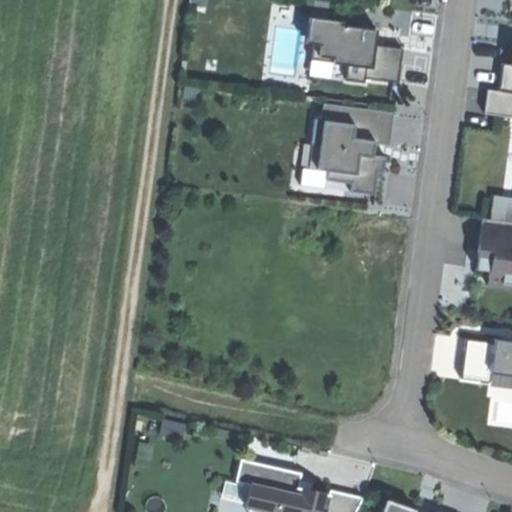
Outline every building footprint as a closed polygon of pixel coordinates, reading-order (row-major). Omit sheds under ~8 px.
[(314,0),(312,23),(318,24),(330,25),(333,1),(317,0),(314,0)] [(334,66),(349,67),(369,69),(378,70),(381,46),(371,45),(372,38),(376,38),(378,24),(359,22),(359,27),(330,25),(318,24),(315,57),(335,59),(334,66)] [(378,70),(369,69),(368,79),(402,82),(404,64),(405,48),(381,46),(378,70)] [(368,83),(368,79),(369,69),(349,67),(347,81),(368,83)] [(511,68),(509,68),(499,67),(495,95),(511,97),(511,68)] [(304,166),(303,184),(379,191),(383,147),(392,147),(395,109),(326,102),(320,167),(304,166)] [(511,224),(480,221),(476,246),(473,272),(487,273),(485,288),(511,291),(511,224)] [(486,373),(489,342),(463,339),(459,380),(485,382),(486,373)] [(511,375),(511,343),(489,342),(486,373),(511,375)] [(301,479),(241,465),(236,487),(250,490),(245,511),(356,511),(361,504),(329,496),(329,500),(315,497),(298,493),(301,479)] [(411,511),(385,503),(381,511),(411,511)]
